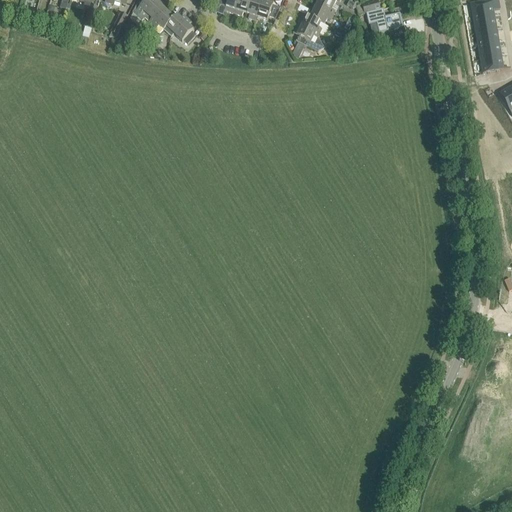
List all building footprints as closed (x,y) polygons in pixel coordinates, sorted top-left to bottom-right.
[(66,10),(68,0),(62,0),(60,8),(66,10)] [(160,0),(139,0),(132,14),(141,22),(144,18),(161,1),(160,0)] [(222,0),(221,4),(226,5),(224,11),(235,15),(240,0),(222,0)] [(243,13),(247,14),(251,0),(240,0),(235,15),(242,17),(243,13)] [(257,0),(257,1),(254,0),(251,0),(247,14),(250,15),(248,19),(256,22),(257,18),(262,0),(257,0)] [(262,0),(257,18),(267,21),(272,6),(266,4),(268,0),(267,0),(262,0)] [(322,0),(318,0),(315,8),(332,17),(335,13),(331,11),(334,6),(322,0)] [(144,18),(152,26),(169,8),(161,1),(144,18)] [(366,14),(380,10),(378,2),(362,5),(364,14),(366,14)] [(477,8),(471,9),(472,16),(473,16),(474,22),(494,18),(493,11),(496,11),(495,5),(489,6),(483,7),(477,8)] [(91,29),(97,8),(90,6),(84,27),(91,29)] [(169,8),(152,26),(156,29),(159,27),(163,31),(174,18),(166,12),(169,8)] [(330,22),(332,17),(315,8),(310,18),(321,23),(325,25),(327,20),(330,22)] [(380,10),(366,14),(369,25),(377,24),(379,34),(398,29),(403,27),(402,26),(400,21),(399,16),(400,15),(400,14),(385,18),(383,10),(380,10)] [(36,12),(34,19),(44,22),(46,15),(36,12)] [(111,32),(117,36),(127,17),(121,14),(111,32)] [(171,38),(174,35),(187,20),(184,17),(181,20),(177,15),(174,18),(163,31),(171,38)] [(298,24),(319,35),(322,30),(318,28),(321,23),(310,18),(306,16),(305,19),(301,17),(298,23),(298,24)] [(412,19),(413,27),(409,28),(409,34),(423,34),(422,18),(412,19)] [(494,18),(474,22),(475,28),(474,28),(475,35),(497,31),(494,18)] [(191,32),(193,31),(196,28),(187,20),(174,35),(182,42),(183,41),(188,45),(196,36),(191,32)] [(318,39),(319,35),(298,24),(295,31),(298,32),(297,36),(298,37),(296,42),(298,43),(304,46),(318,53),(321,50),(322,51),(325,50),(318,39)] [(497,31),(475,35),(477,42),(478,42),(479,48),(499,44),(497,31)] [(203,34),(199,39),(204,43),(207,39),(203,34)] [(499,44),(479,48),(480,54),(479,54),(480,61),(501,57),(499,44)] [(501,57),(480,61),(482,75),(487,74),(490,74),(490,73),(496,72),(496,73),(499,72),(510,70),(510,69),(503,70),(501,57)] [(511,86),(499,94),(511,116),(511,114),(511,112),(511,111),(511,86)]
